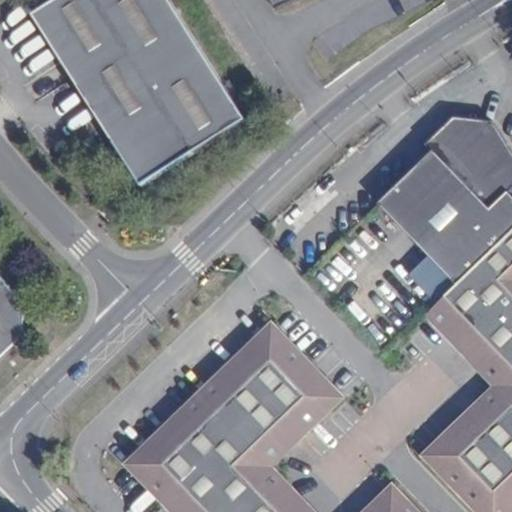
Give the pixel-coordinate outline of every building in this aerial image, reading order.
[(167,0),(68,0),(35,21),(77,90),(142,190),(246,124),(167,0)] [(456,288),(511,234),(511,197),(507,192),(511,186),(511,156),(491,122),(455,121),(427,148),(433,155),(379,207),(429,259),(456,288)] [(104,204),(98,209),(111,223),(116,218),(104,204)] [(511,234),(456,288),(437,306),(426,317),(495,389),(424,458),(475,511),(508,511),(511,509),(511,234)] [(456,288),(429,259),(409,277),(437,306),(456,288)] [(0,362),(27,336),(27,302),(0,274),(0,362)] [(272,328),(128,467),(171,511),(414,511),(391,489),(366,511),(310,511),(270,469),(341,401),(272,328)]
